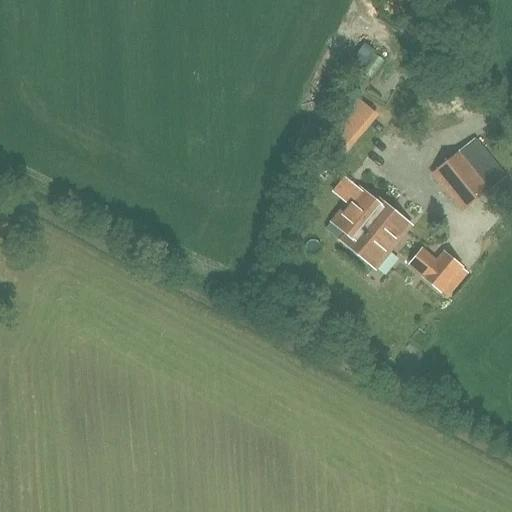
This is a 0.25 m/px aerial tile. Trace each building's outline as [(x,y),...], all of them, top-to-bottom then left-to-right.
[(452,14),(429,2),(409,39),(433,51),(452,14)] [(311,152),(331,168),(372,113),(352,98),(311,152)] [(434,173),(464,210),(504,178),(474,141),(434,173)] [(375,269),(410,225),(377,198),(374,201),(360,190),(332,224),(346,235),(341,242),(375,269)] [(460,267),(450,258),(445,254),(439,262),(423,248),(408,265),(425,279),(440,291),(460,267)]
